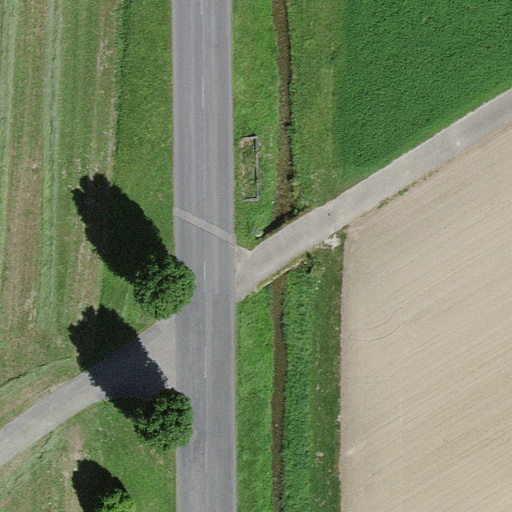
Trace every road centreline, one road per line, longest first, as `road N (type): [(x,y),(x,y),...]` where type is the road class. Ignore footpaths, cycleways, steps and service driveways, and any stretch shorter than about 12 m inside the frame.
road 1 (track): [(511,105),(252,267),(200,284)]
road 2 (tertiary): [(199,0),(201,360)]
road 3 (unclassified): [(0,458),(98,391),(201,360)]
road 4 (tertiary): [(201,360),(202,511)]
